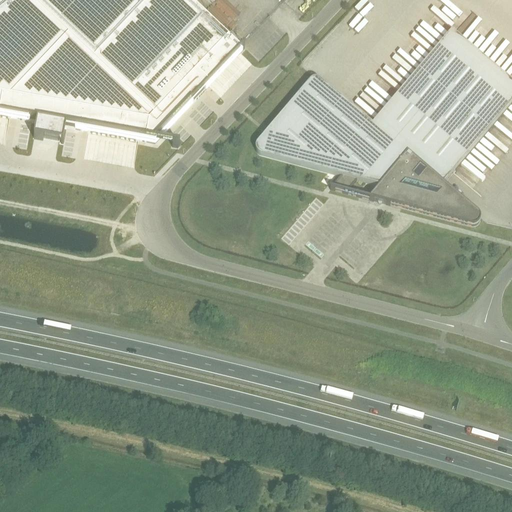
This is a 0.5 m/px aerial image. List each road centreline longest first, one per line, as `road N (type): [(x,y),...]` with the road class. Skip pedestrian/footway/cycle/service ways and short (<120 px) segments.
road 1 (motorway): [(0,346),(262,405),(511,476)]
road 2 (motorway): [(511,445),(267,376),(0,316)]
road 3 (unclassified): [(511,366),(156,270),(144,258),(150,235)]
road 4 (unclassified): [(150,235),(176,255),(481,337)]
road 5 (unclassified): [(342,0),(161,189),(150,235)]
